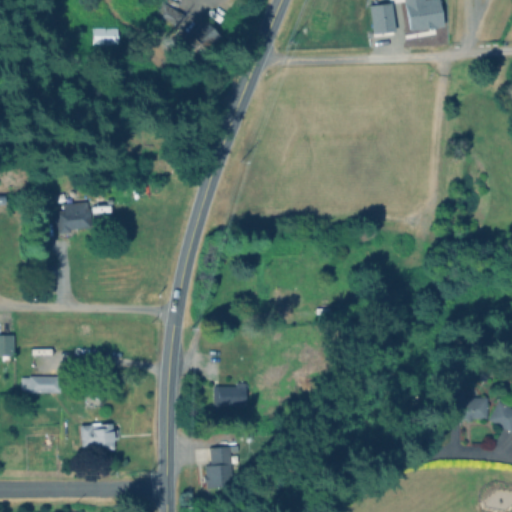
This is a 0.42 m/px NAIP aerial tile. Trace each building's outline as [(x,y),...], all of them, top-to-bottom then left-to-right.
[(162,0),(183,14),(173,29),(152,14),(162,0)] [(216,33),(203,47),(187,33),(200,19),(216,33)] [(115,26),(115,42),(90,42),(90,26),(115,26)] [(85,199),(86,206),(87,205),(89,225),(74,226),(74,230),(72,230),(69,236),(59,236),(55,234),(53,209),(61,208),(61,202),(85,199)] [(269,281),(269,297),(263,297),(263,305),(254,305),(254,259),(263,259),(263,281),(269,281)] [(0,333),(8,333),(8,353),(0,353),(0,333)] [(46,347),(45,360),(29,360),(30,346),(46,347)] [(57,375),(57,391),(26,390),(26,388),(22,388),(23,376),(27,376),(27,374),(57,375)] [(243,381),(243,392),(250,392),(250,406),(243,406),(243,404),(211,404),(211,385),(234,385),(234,381),(243,381)] [(484,396),(485,417),(472,417),(472,419),(464,419),(464,417),(448,417),(448,388),(462,388),(462,396),(484,396)] [(511,408),(511,424),(509,430),(486,417),(496,399),(511,408)] [(98,421),(98,422),(110,421),(110,428),(116,428),(116,438),(111,438),(112,448),(99,449),(99,444),(79,445),(77,424),(89,423),(89,421),(98,421)] [(228,445),(228,454),(234,453),(235,461),(229,462),(231,489),(205,490),(205,480),(202,480),(202,475),(204,475),(203,464),(208,464),(207,446),(228,445)]
